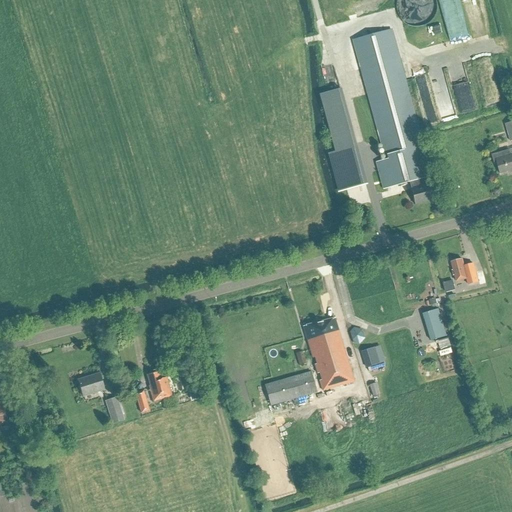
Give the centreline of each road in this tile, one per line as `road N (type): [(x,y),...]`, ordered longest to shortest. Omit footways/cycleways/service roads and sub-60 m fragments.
road 1 (tertiary): [(0,346),(511,207)]
road 2 (track): [(315,511),(511,445)]
